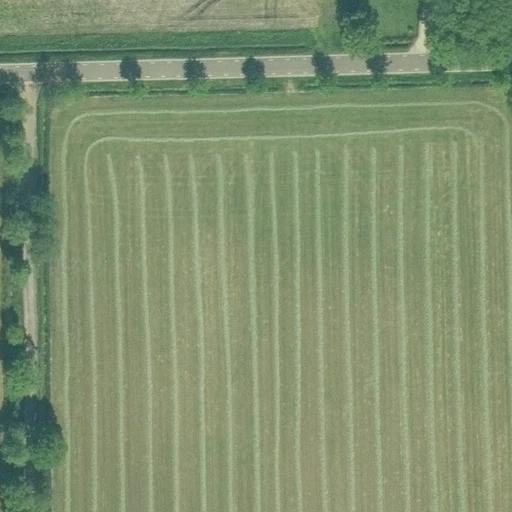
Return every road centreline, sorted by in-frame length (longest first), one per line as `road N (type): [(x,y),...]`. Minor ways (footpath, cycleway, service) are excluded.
road 1 (tertiary): [(0,74),(511,59)]
road 2 (track): [(28,73),(29,511)]
